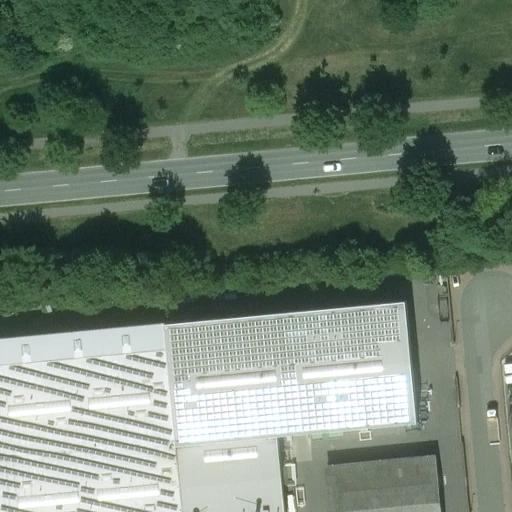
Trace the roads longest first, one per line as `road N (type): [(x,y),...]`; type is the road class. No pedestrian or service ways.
road 1 (secondary): [(0,190),(511,144)]
road 2 (residential): [(490,511),(478,356),(495,298)]
